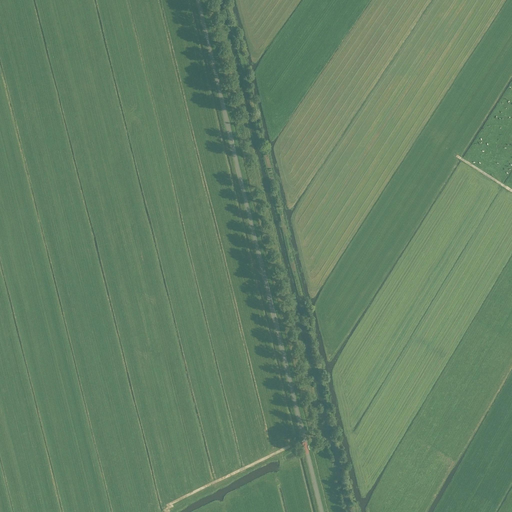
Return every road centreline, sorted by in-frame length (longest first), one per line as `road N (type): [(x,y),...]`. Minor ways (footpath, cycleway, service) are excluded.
road 1 (unclassified): [(321,511),(196,0)]
road 2 (track): [(167,511),(303,439)]
